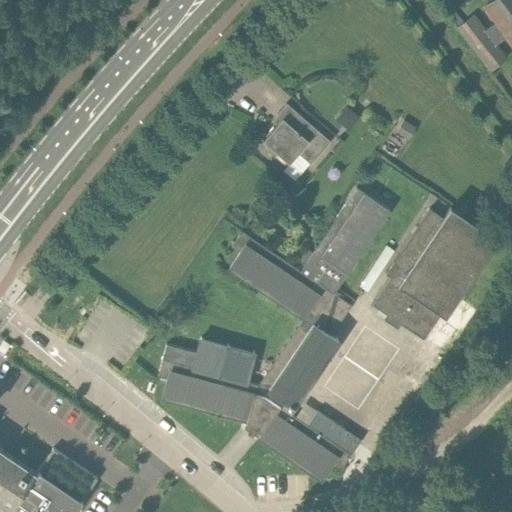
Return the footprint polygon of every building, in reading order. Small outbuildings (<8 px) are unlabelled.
[(511,45),(511,0),(493,0),(484,8),(487,13),(483,16),(485,21),(476,27),(471,20),(463,25),(495,67),(502,61),(492,48),(506,37),(511,45)] [(263,140),(289,163),(297,153),(310,165),(330,142),(286,104),(277,115),(281,119),(263,140)] [(165,345),(157,377),(160,377),(159,380),(165,382),(161,397),(246,420),(244,427),(284,454),(323,480),(334,464),(341,470),(351,454),(292,415),(297,408),(295,407),(341,340),(332,334),(351,305),(333,293),(390,210),(356,188),(300,271),(241,231),(231,246),(239,251),(227,269),(301,321),(258,385),(215,373),(222,346),(197,339),(194,353),(165,345)] [(389,278),(371,305),(387,315),(383,320),(397,329),(400,324),(423,340),(440,313),(445,316),(497,238),(450,206),(442,217),(429,209),(385,275),(389,278)] [(0,511),(74,511),(85,498),(95,482),(49,451),(34,472),(0,448),(0,511)]
